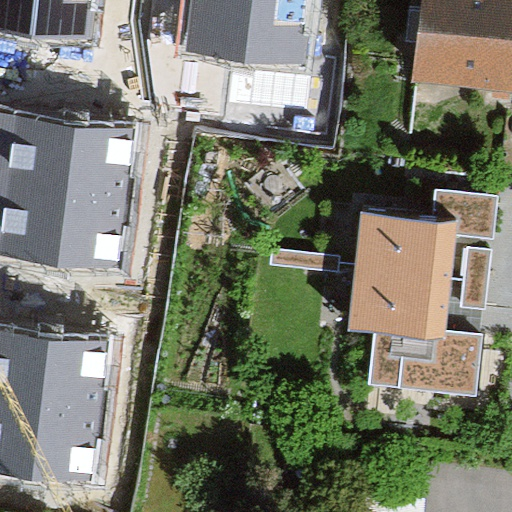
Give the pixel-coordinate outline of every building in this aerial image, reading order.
[(0,0),(0,27),(96,38),(100,0),(0,0)] [(195,0),(190,55),(306,66),(311,0),(195,0)] [(511,0),(417,0),(409,70),(511,81),(511,0)] [(0,113),(0,255),(118,268),(134,129),(0,113)] [(477,391),(484,327),(446,323),(456,230),(493,234),(498,189),(435,182),(433,203),(360,195),(347,315),(374,318),(368,379),(477,391)] [(491,244),(467,242),(460,302),(484,305),(491,244)] [(340,251),(272,243),(270,260),(338,267),(340,251)] [(0,329),(0,470),(89,483),(108,343),(0,329)] [(425,511),(428,488),(369,482),(365,511),(425,511)]
